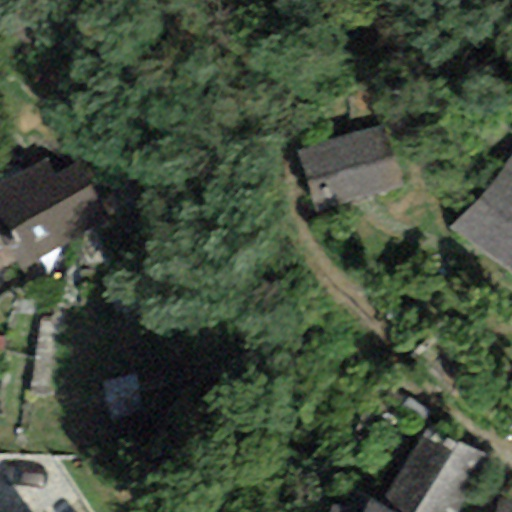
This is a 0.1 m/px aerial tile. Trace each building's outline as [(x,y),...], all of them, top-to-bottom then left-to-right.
[(387,119),(300,141),(318,209),(405,186),(387,119)] [(511,151),(449,222),(511,264),(511,151)] [(47,154),(0,177),(0,221),(18,258),(20,262),(108,218),(78,158),(55,170),(47,154)] [(0,264),(18,258),(0,221),(0,264)] [(429,418),(381,500),(408,511),(450,511),(489,451),(429,418)] [(408,511),(381,500),(367,494),(361,506),(334,494),(325,511),(408,511)]
